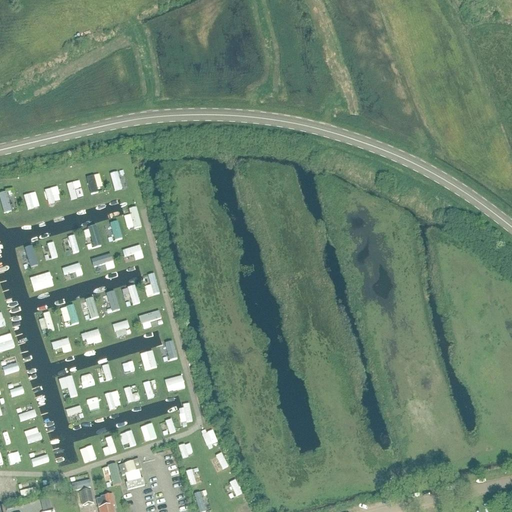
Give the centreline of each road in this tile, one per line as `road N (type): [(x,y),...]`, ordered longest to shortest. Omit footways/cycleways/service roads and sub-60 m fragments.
road 1 (tertiary): [(511,229),(399,157),(278,121),(139,119),(0,151)]
road 2 (unknown): [(149,239),(197,425),(55,480),(0,474)]
road 3 (unclassified): [(388,511),(511,483)]
